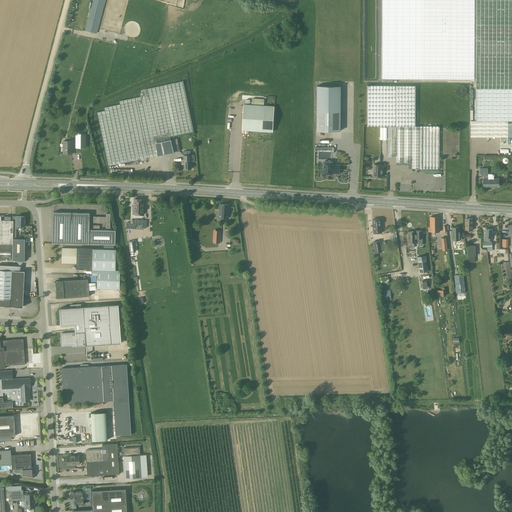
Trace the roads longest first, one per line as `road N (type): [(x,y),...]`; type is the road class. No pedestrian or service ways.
road 1 (secondary): [(511,210),(109,185)]
road 2 (unclassified): [(55,511),(43,324)]
road 3 (unclassified): [(24,181),(67,0)]
road 4 (unclassified): [(43,324),(34,211),(0,203)]
